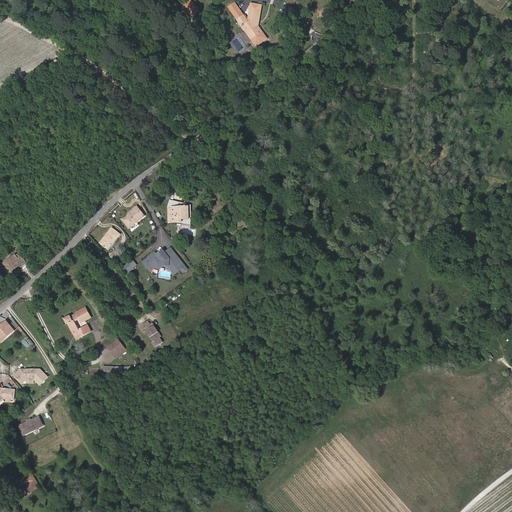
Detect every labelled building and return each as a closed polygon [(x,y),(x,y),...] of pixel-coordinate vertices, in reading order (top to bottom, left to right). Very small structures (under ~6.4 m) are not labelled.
[(192,0),(189,0),(183,6),(193,18),(201,10),(192,0)] [(258,23),(259,23),(262,5),(251,3),(249,21),(244,15),(235,3),(229,7),(246,31),(247,30),(254,39),(252,40),(257,46),(258,45),(267,39),(259,27),(258,25),(258,23)] [(168,207),(169,207),(184,207),(184,206),(188,206),(188,207),(189,207),(190,222),(177,223),(177,224),(192,225),(192,219),(192,204),(169,200),(168,207)] [(132,213),(130,214),(127,217),(127,223),(131,227),(143,217),(145,215),(138,206),(137,206),(131,211),(132,213)] [(169,207),(169,223),(177,223),(190,222),(189,207),(188,207),(188,206),(184,206),(184,207),(169,207)] [(130,228),(131,227),(127,223),(127,217),(122,219),(130,228)] [(112,228),(100,243),(109,250),(121,235),(112,228)] [(171,249),(166,254),(169,258),(175,253),(171,249)] [(115,251),(110,257),(117,262),(122,256),(115,251)] [(188,270),(175,253),(169,258),(166,254),(165,252),(159,257),(158,256),(156,253),(144,263),(150,271),(155,267),(156,268),(160,268),(163,266),(170,266),(173,271),(179,266),(181,269),(184,273),(188,270)] [(5,261),(4,265),(10,274),(16,269),(15,267),(22,262),(23,263),(27,260),(23,255),(20,257),(17,253),(5,261)] [(76,333),(79,338),(91,332),(89,326),(80,330),(75,322),(80,319),(82,323),(92,318),(86,308),(77,313),(77,314),(71,317),(71,316),(65,319),(68,324),(74,334),(76,333)] [(18,325),(10,317),(7,319),(15,328),(18,325)] [(7,321),(0,327),(0,335),(4,340),(15,331),(7,321)] [(162,338),(164,337),(154,324),(151,326),(150,325),(149,325),(147,324),(141,329),(144,332),(147,329),(150,333),(149,333),(156,343),(160,348),(166,343),(162,338)] [(115,355),(124,348),(118,340),(109,347),(115,355)] [(124,348),(115,355),(117,358),(127,351),(124,348)] [(49,376),(41,369),(34,369),(33,370),(31,370),(29,369),(20,369),(14,375),(20,381),(24,377),(26,380),(35,379),(40,384),(49,376)] [(3,390),(1,388),(0,385),(0,402),(5,398),(14,399),(15,388),(8,388),(7,391),(3,390)] [(32,420),(29,422),(21,427),(25,435),(45,424),(40,416),(32,420)] [(23,478),(27,485),(36,480),(32,473),(23,478)]
